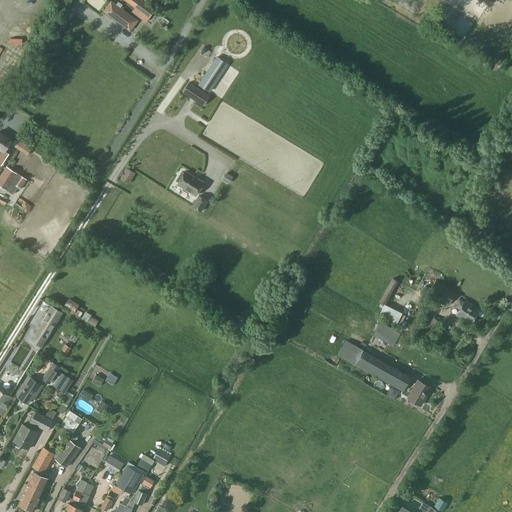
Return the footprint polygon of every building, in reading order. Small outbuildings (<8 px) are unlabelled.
[(146,22),(154,10),(140,0),(124,0),(135,7),(132,11),(146,22)] [(130,30),(137,21),(111,2),(104,11),(130,30)] [(216,57),(198,84),(209,91),(227,64),(216,57)] [(202,105),(208,96),(188,82),(182,92),(202,105)] [(0,157),(4,160),(9,153),(5,150),(11,141),(0,133),(0,157)] [(19,141),(16,147),(28,155),(31,149),(19,141)] [(0,187),(7,192),(18,175),(6,167),(0,176),(0,187)] [(196,195),(203,183),(185,172),(178,185),(196,195)] [(226,175),(223,180),(228,183),(231,178),(226,175)] [(20,187),(25,180),(19,176),(14,184),(20,187)] [(201,211),(207,201),(199,196),(193,206),(201,211)] [(393,278),(380,302),(385,305),(398,281),(393,278)] [(448,304),(455,293),(436,281),(429,292),(448,304)] [(480,310),(466,300),(464,302),(458,299),(455,304),(461,308),(456,315),(471,324),(480,310)] [(41,346),(62,310),(52,304),(30,339),(41,346)] [(396,323),(401,314),(384,305),(379,315),(396,323)] [(418,322),(425,312),(420,308),(413,319),(418,322)] [(427,341),(440,322),(426,313),(413,332),(427,341)] [(35,323),(37,319),(29,314),(26,318),(35,323)] [(393,345),(399,334),(380,324),(374,335),(393,345)] [(20,328),(9,352),(13,354),(20,340),(25,343),(30,333),(20,328)] [(402,392),(410,378),(345,342),(337,356),(402,392)] [(67,352),(71,348),(65,344),(62,348),(67,352)] [(342,371),(345,364),(335,360),(332,367),(342,371)] [(49,382),(57,369),(50,365),(42,378),(49,382)] [(62,373),(54,385),(65,392),(73,380),(62,373)] [(90,382),(98,384),(100,377),(92,374),(90,382)] [(34,398),(42,386),(29,378),(17,396),(27,403),(31,397),(34,398)] [(421,405),(431,388),(418,380),(407,397),(421,405)] [(0,411),(10,396),(3,392),(4,392),(4,391),(3,391),(3,390),(2,390),(2,391),(0,389),(0,411)] [(63,413),(73,394),(69,392),(58,411),(63,413)] [(103,416),(107,409),(99,405),(95,411),(103,416)] [(56,426),(69,434),(78,419),(65,411),(56,426)] [(47,430),(52,420),(34,412),(30,422),(47,430)] [(28,449),(37,432),(22,425),(13,441),(28,449)] [(67,466),(80,448),(69,439),(55,458),(67,466)] [(43,471),(55,449),(44,443),(32,465),(43,471)] [(98,453),(100,449),(87,443),(83,454),(90,457),(93,451),(98,453)] [(165,464),(170,455),(158,449),(153,457),(165,464)] [(118,471),(123,462),(109,455),(104,463),(118,471)] [(143,455),(139,463),(149,469),(154,461),(143,455)] [(81,473),(85,467),(80,463),(75,469),(81,473)] [(130,494),(142,474),(127,465),(115,485),(130,494)] [(39,479),(43,474),(34,471),(19,505),(26,508),(39,479)] [(39,479),(26,508),(34,511),(42,492),(49,477),(43,474),(39,479)] [(145,476),(142,482),(150,486),(153,480),(145,476)] [(81,479),(76,490),(82,493),(87,482),(81,479)] [(142,503),(147,493),(149,487),(141,483),(134,499),(142,503)] [(65,501),(70,491),(63,487),(58,498),(65,501)] [(71,498),(64,511),(73,511),(76,507),(78,501),(80,497),(82,493),(76,490),(72,498),(71,498)] [(76,507),(73,511),(82,511),(83,510),(89,496),(82,493),(80,497),(78,501),(76,507)] [(122,511),(127,505),(131,498),(125,496),(122,503),(119,502),(115,511),(122,511)] [(106,497),(100,508),(107,511),(113,500),(106,497)] [(434,507),(440,511),(441,511),(442,511),(447,503),(439,498),(434,507)]
